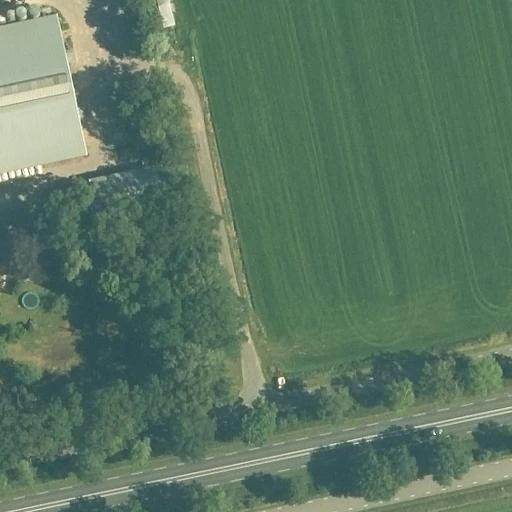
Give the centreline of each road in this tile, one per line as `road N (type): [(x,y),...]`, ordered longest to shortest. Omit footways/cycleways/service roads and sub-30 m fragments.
road 1 (unclassified): [(0,467),(511,361)]
road 2 (primary): [(32,511),(511,412)]
road 3 (track): [(82,0),(123,66),(177,82),(253,415)]
road 4 (unclassified): [(312,511),(511,469)]
